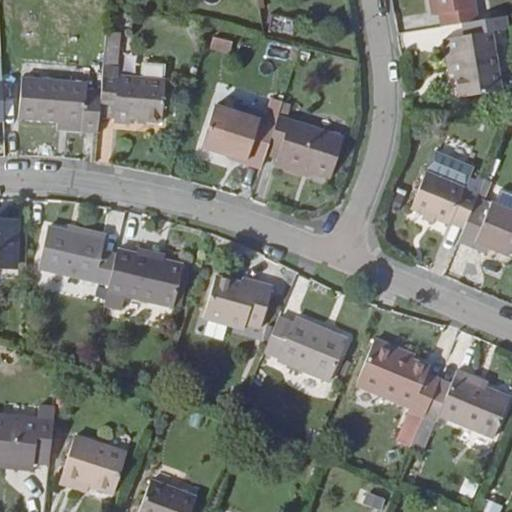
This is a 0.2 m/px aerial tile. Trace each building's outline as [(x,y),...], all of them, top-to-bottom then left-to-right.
[(465,25),(479,23),(475,0),(428,0),(432,17),(440,16),(443,29),(465,25)] [(502,92),(492,33),(508,30),(506,19),(479,23),(465,25),(466,37),(443,41),(446,54),(452,54),(460,99),(502,92)] [(108,33),(107,40),(121,41),(122,34),(108,33)] [(214,35),(210,48),(229,53),(233,40),(214,35)] [(101,93),(99,118),(114,119),(114,123),(131,125),(131,120),(161,123),(165,81),(168,81),(169,67),(162,63),(157,63),(157,66),(145,64),(142,68),(140,79),(118,77),(119,68),(118,67),(121,41),(107,40),(101,93)] [(286,62),(291,46),(270,40),(265,56),(286,62)] [(456,76),(452,54),(446,54),(450,77),(456,76)] [(99,118),(101,93),(87,92),(87,86),(23,80),(19,119),(57,122),(82,124),(82,134),(97,135),(99,118)] [(262,164),(269,146),(275,126),(214,106),(201,149),(231,158),(247,163),(247,160),(262,164)] [(345,139),(278,117),(275,126),(269,146),(280,150),(276,162),(332,180),(345,139)] [(82,124),(57,122),(57,132),(82,134),(82,124)] [(230,162),(260,172),(262,164),(247,160),(247,163),(231,158),(230,162)] [(451,224),(464,229),(470,215),(479,195),(466,190),(467,188),(428,171),(412,210),(450,226),(451,224)] [(484,222),(470,215),(464,229),(458,244),(472,249),(475,243),(490,249),(509,257),(511,251),(511,212),(492,204),(484,222)] [(0,269),(13,270),(15,224),(0,222),(0,269)] [(109,286),(116,255),(103,252),(106,241),(68,233),(68,230),(49,225),(39,270),(109,286)] [(68,233),(106,241),(108,234),(69,225),(68,230),(68,233)] [(487,256),(490,249),(475,243),(472,249),(487,256)] [(137,256),(165,264),(166,261),(168,255),(139,248),(137,254),(137,256)] [(116,255),(109,286),(127,289),(125,297),(174,309),(185,266),(166,261),(165,264),(137,256),(137,254),(118,250),(116,255)] [(261,330),(275,288),(260,284),(257,290),(241,285),(216,277),(204,319),(245,331),(246,326),(261,330)] [(243,278),(241,285),(257,290),(260,284),(243,278)] [(294,323),(279,317),(264,354),(331,383),(348,341),(296,318),(294,323)] [(441,381),(427,375),(430,368),(414,361),(400,355),(402,349),(376,339),(356,386),(411,409),(409,414),(424,421),(428,411),(441,381)] [(400,355),(414,361),(417,355),(402,349),(400,355)] [(441,381),(428,411),(495,439),(511,399),(487,390),(470,383),(473,375),(458,369),(451,385),(441,381)] [(470,383),(487,390),(490,382),(473,375),(470,383)] [(51,466),(56,408),(40,407),(39,419),(0,415),(0,468),(2,469),(3,461),(36,464),(51,466)] [(116,495),(129,455),(75,438),(61,485),(88,494),(90,487),(116,495)] [(35,473),(36,464),(3,461),(2,469),(35,473)] [(192,511),(197,499),(151,482),(139,511),(192,511)] [(363,505),(382,508),(385,495),(366,492),(363,505)] [(484,498),(480,511),(500,511),(503,502),(484,498)]
